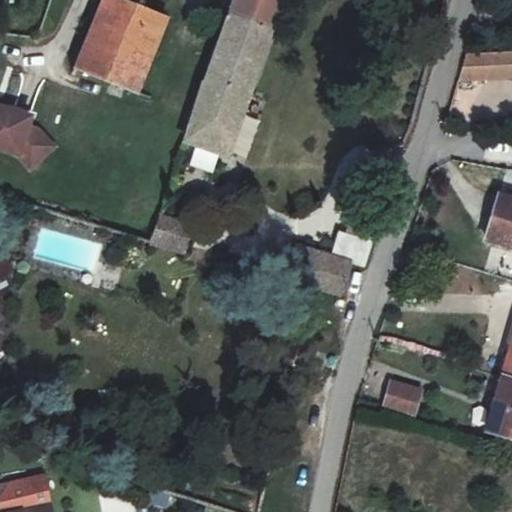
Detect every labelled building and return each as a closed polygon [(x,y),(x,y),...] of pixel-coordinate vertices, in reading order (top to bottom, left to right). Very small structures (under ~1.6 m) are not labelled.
[(205,43),(214,22),(161,0),(160,0),(154,15),(112,0),(91,0),(61,66),(122,90),(151,24),(205,43)] [(267,0),(222,0),(218,13),(257,28),(267,0)] [(234,95),(257,28),(218,13),(214,22),(205,43),(192,83),(234,95)] [(511,80),(511,50),(460,51),(460,80),(511,80)] [(215,156),(234,95),(192,83),(170,139),(215,156)] [(0,158),(7,165),(28,145),(13,128),(4,126),(7,114),(0,111),(0,158)] [(511,250),(511,200),(502,197),(495,214),(505,218),(496,244),(511,250)] [(505,218),(495,214),(485,239),(496,244),(505,218)] [(172,226),(141,216),(131,241),(165,251),(172,226)] [(352,264),(360,239),(322,230),(315,252),(332,257),(352,264)] [(309,250),(285,243),(275,282),(297,288),(309,250)] [(323,295),(332,257),(315,252),(309,250),(297,288),(323,295)] [(511,315),(494,383),(511,388),(511,315)] [(404,390),(377,383),(370,409),(397,417),(404,390)] [(511,388),(494,383),(481,435),(511,442),(511,388)] [(14,488),(0,489),(0,511),(47,511),(43,484),(14,488)]
